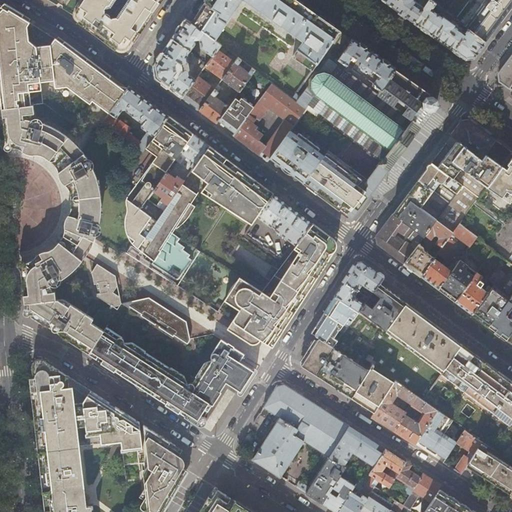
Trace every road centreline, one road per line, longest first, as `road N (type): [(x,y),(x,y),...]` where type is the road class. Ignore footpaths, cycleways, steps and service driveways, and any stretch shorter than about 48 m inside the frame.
road 1 (residential): [(357,241),(130,69)]
road 2 (residential): [(501,511),(275,365)]
road 3 (residential): [(2,332),(65,353),(217,455)]
road 4 (residential): [(511,357),(357,241)]
road 5 (residential): [(357,241),(466,91)]
road 6 (tertiary): [(2,332),(23,511)]
road 7 (secondary): [(466,91),(336,0)]
road 8 (residential): [(275,365),(357,241)]
road 9 (residential): [(130,69),(27,0)]
